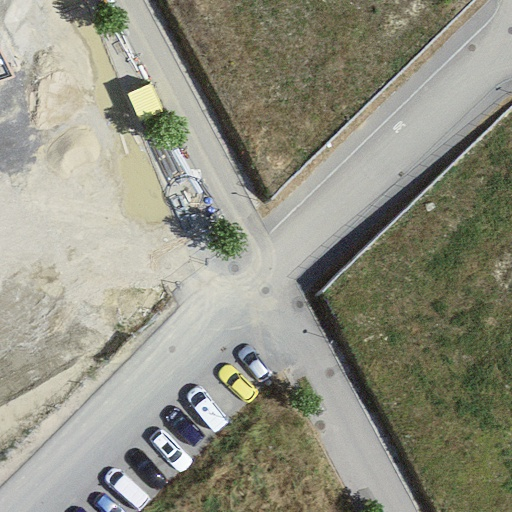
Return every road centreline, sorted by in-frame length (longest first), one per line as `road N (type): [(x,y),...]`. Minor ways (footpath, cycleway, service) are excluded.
road 1 (residential): [(511,58),(275,292)]
road 2 (residential): [(275,292),(117,0)]
road 3 (residential): [(275,292),(46,511)]
road 4 (residential): [(275,292),(396,511)]
